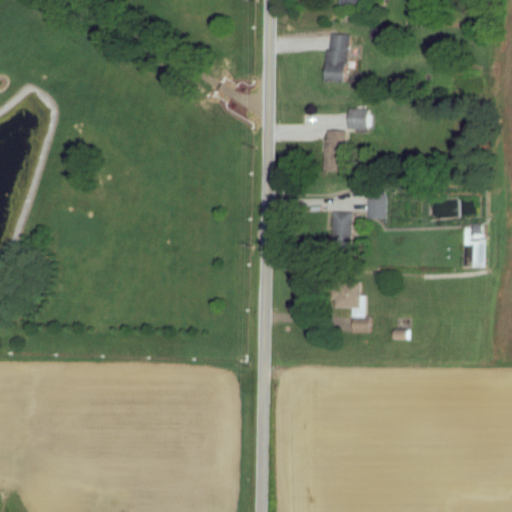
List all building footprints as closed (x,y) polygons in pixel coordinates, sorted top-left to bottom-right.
[(377,38),(395,39),(395,29),(377,28),(377,38)] [(333,81),(355,82),(357,35),(335,34),(333,81)] [(377,130),(377,109),(355,109),(355,130),(377,130)] [(331,170),(352,170),(353,131),(332,130),(331,170)] [(374,218),(390,219),(391,196),(375,195),(374,218)] [(361,212),(339,212),(339,246),(361,246),(361,212)] [(377,332),(377,316),(372,316),(372,294),(367,295),(367,286),(345,287),(346,308),(359,308),(360,333),(377,332)]
